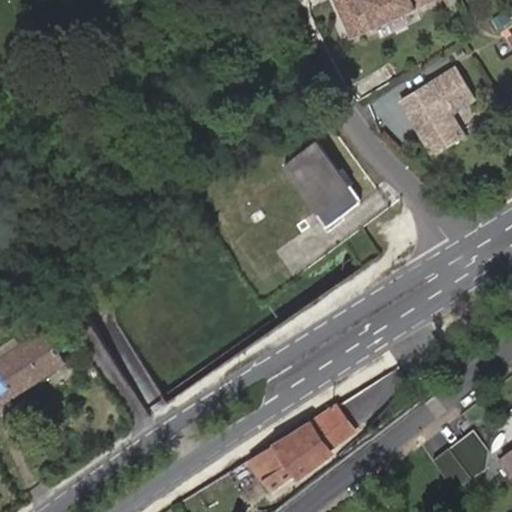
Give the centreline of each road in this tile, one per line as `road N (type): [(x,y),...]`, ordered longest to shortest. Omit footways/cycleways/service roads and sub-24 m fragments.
road 1 (tertiary): [(454,251),(47,511)]
road 2 (tertiary): [(121,511),(471,279)]
road 3 (residential): [(293,0),(346,119),(454,251)]
road 4 (residential): [(511,347),(301,511)]
